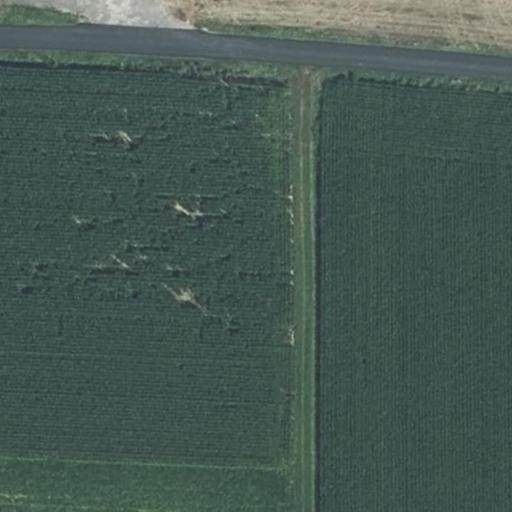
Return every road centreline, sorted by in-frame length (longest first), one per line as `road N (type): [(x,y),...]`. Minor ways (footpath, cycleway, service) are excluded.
road 1 (tertiary): [(511,71),(0,37)]
road 2 (track): [(301,511),(299,53)]
road 3 (track): [(194,45),(124,11),(61,0)]
